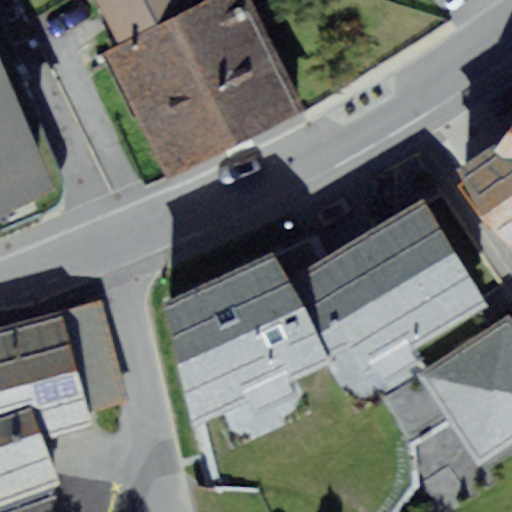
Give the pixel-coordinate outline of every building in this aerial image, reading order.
[(94,0),(116,44),(104,50),(166,173),(226,143),(300,107),(246,0),(204,0),(191,7),(187,0),(94,0)] [(0,200),(39,184),(0,92),(0,200)] [(511,136),(497,155),(469,176),(511,233),(511,136)] [(342,354),(357,344),(378,377),(490,306),(426,206),(299,286),(342,354)] [(151,319),(202,423),(330,361),(280,257),(151,319)] [(102,305),(63,316),(93,415),(132,403),(102,305)] [(63,316),(0,335),(0,392),(22,384),(46,444),(97,428),(93,415),(63,316)] [(425,373),(476,451),(511,428),(511,321),(510,318),(482,336),(425,373)] [(0,392),(0,509),(63,484),(46,444),(22,384),(0,392)]
